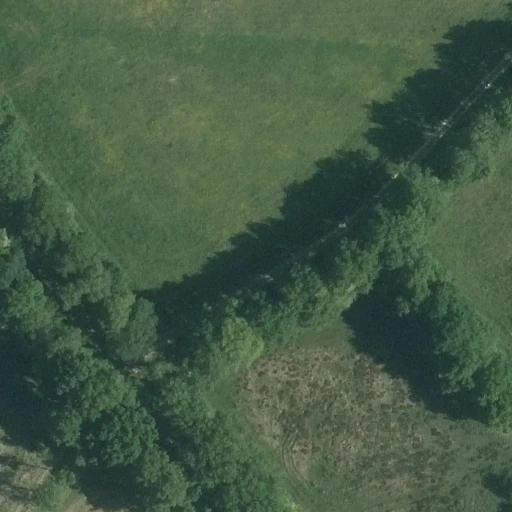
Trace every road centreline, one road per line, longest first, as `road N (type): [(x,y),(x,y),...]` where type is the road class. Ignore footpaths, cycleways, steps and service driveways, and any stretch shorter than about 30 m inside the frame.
road 1 (track): [(122,369),(284,273),(371,206),(511,55)]
road 2 (unclassified): [(231,511),(0,202)]
